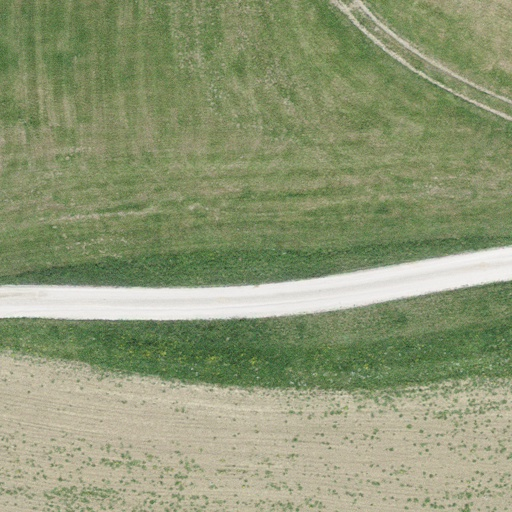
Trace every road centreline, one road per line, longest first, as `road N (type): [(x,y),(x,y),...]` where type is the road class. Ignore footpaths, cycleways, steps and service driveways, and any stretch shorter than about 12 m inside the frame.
road 1 (track): [(511,262),(262,299),(0,301)]
road 2 (track): [(511,110),(412,60),(347,0)]
